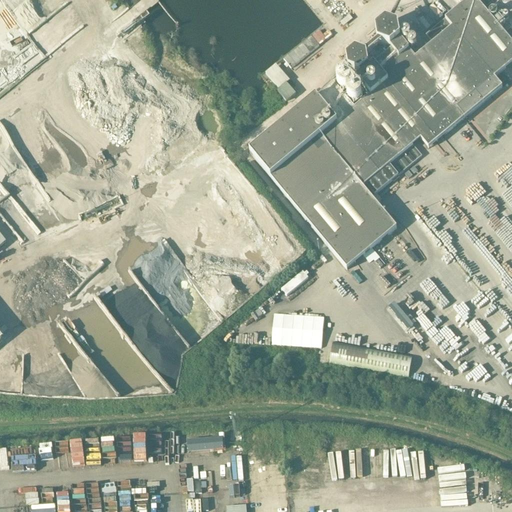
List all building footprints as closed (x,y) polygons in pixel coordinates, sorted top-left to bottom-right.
[(255,150),(251,145),(248,148),(252,152),(249,155),(347,271),(396,229),(371,199),(363,188),(421,139),(430,150),(467,119),(466,118),(501,88),(494,80),(511,64),(511,44),(499,29),(505,24),(499,17),(493,22),(473,0),(470,0),(428,36),(435,45),(417,59),(402,42),(400,29),(388,24),(378,32),(380,45),(392,50),(393,51),(371,70),(371,69),(369,57),(357,53),(348,60),(350,72),(362,76),(362,77),(358,80),(372,97),(356,110),(336,85),(318,100),(317,98),(255,150)] [(8,135),(0,140),(0,184),(8,196),(37,177),(8,135)] [(326,349),(327,318),(272,315),(271,338),(262,337),(261,346),(326,349)] [(333,343),(329,364),(408,378),(409,378),(412,358),(412,357),(333,343)] [(166,441),(140,443),(140,454),(152,453),(152,454),(165,453),(164,446),(181,445),(181,434),(166,435),(166,441)]
